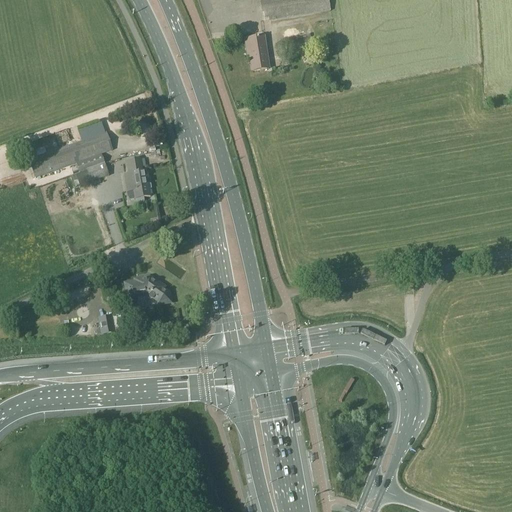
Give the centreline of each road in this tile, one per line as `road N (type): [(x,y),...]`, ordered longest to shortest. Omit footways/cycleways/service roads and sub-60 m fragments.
road 1 (primary): [(140,0),(186,115),(233,354)]
road 2 (primary): [(266,348),(207,107),(164,0)]
road 3 (tertiary): [(381,489),(413,405),(396,359),(356,336),(266,348)]
road 4 (motorway): [(0,415),(61,394),(239,379)]
road 5 (motorway): [(233,354),(0,376)]
road 6 (tertiary): [(270,374),(338,360),(374,371),(393,411),(369,484)]
road 7 (unclassified): [(0,314),(181,225)]
road 8 (primary): [(295,511),(270,374)]
road 9 (primary): [(239,379),(267,511)]
